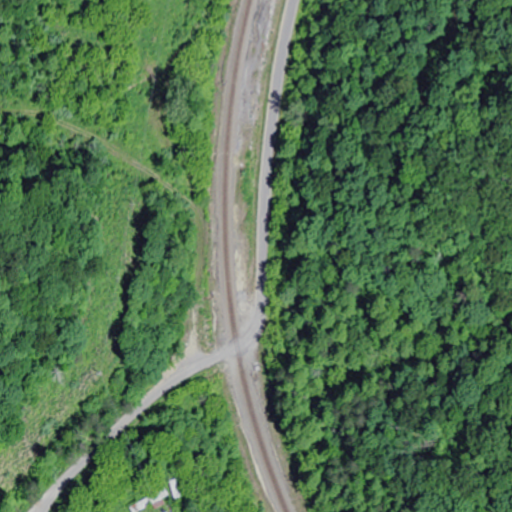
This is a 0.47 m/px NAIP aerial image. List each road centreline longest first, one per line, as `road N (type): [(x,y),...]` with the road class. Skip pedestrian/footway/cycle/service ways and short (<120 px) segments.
road 1 (track): [(193,367),(200,221),(184,196),(122,154),(29,108),(151,0)]
road 2 (residential): [(193,367),(238,347),(259,322),(269,144),(291,0)]
road 3 (residential): [(42,511),(112,434),(193,367)]
